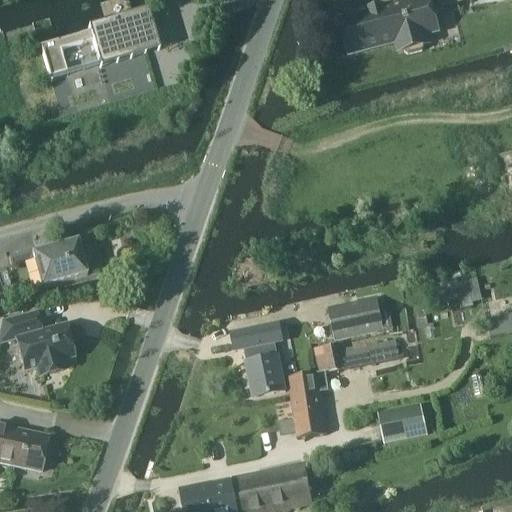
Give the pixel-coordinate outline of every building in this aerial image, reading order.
[(340,21),(349,56),(396,43),(399,53),(405,51),(405,54),(408,56),(423,52),(424,49),(424,46),(430,45),(427,35),(438,32),(432,9),(441,6),(442,7),(468,0),(419,0),(384,10),(383,8),(369,12),(369,13),(340,21)] [(89,28),(90,33),(40,47),(50,78),(67,73),(61,51),(93,42),(99,63),(158,46),(151,21),(146,22),(143,12),(89,28)] [(13,269),(0,272),(0,300),(88,277),(86,269),(94,267),(88,248),(81,250),(78,241),(10,260),(13,269)] [(435,306),(459,301),(455,284),(432,290),(435,306)] [(390,315),(381,317),(378,299),(328,310),(335,341),(393,329),(390,315)] [(36,314),(3,323),(0,337),(0,345),(16,341),(25,372),(37,368),(40,378),(63,371),(60,362),(73,358),(64,327),(41,334),(36,314)] [(491,339),(511,334),(511,315),(487,321),(491,339)] [(275,344),(283,343),(279,325),(231,336),(235,352),(247,350),(250,363),(247,363),(254,400),(286,393),(278,357),(275,344)] [(340,373),(400,361),(396,341),(336,353),(335,346),(323,348),(325,356),(317,358),(320,373),(320,375),(327,374),(339,372),(340,373)] [(320,373),(288,378),(294,415),(325,411),(322,394),(330,392),(327,374),(320,375),(320,373)] [(384,445),(427,436),(421,406),(378,415),(384,445)] [(297,433),(298,440),(328,436),(325,411),(294,415),(295,420),(297,433)] [(297,433),(295,420),(281,422),(283,436),(297,433)] [(0,465),(40,474),(48,438),(0,427),(0,465)] [(238,507),(238,511),(280,511),(313,506),(305,466),(232,481),(238,507)] [(238,511),(238,507),(232,481),(180,491),(184,511),(238,511)] [(511,511),(511,502),(483,511),(511,511)]
